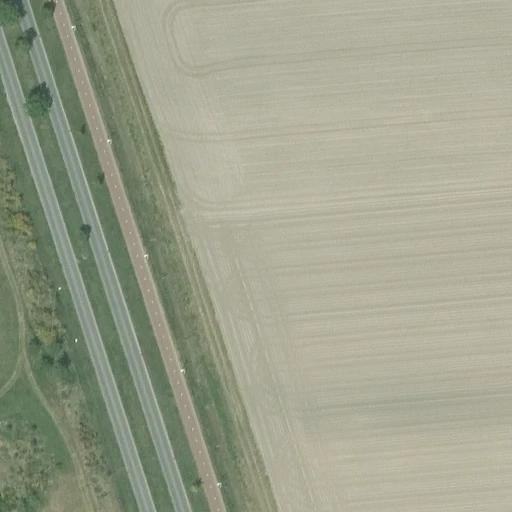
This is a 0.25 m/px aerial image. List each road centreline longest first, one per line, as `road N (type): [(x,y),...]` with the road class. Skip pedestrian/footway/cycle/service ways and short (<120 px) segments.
road 1 (secondary): [(182,511),(22,0)]
road 2 (secondary): [(0,39),(151,511)]
